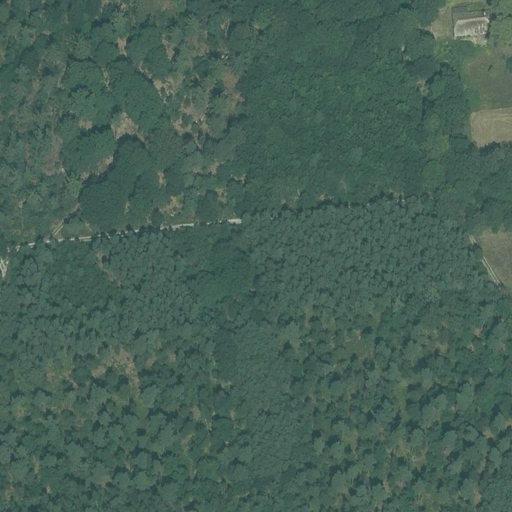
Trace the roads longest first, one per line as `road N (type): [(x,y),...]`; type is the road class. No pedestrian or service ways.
road 1 (track): [(451,192),(75,235),(1,252)]
road 2 (track): [(511,299),(451,192)]
